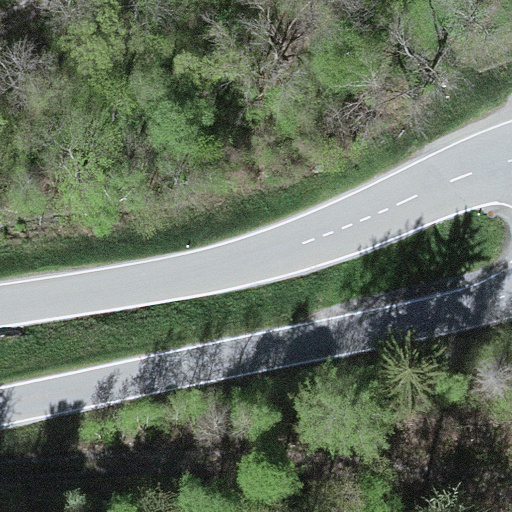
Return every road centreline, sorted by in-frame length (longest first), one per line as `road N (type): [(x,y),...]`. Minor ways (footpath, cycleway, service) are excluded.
road 1 (tertiary): [(511,178),(135,300),(0,312)]
road 2 (tertiary): [(0,413),(432,323),(511,283)]
road 3 (track): [(0,128),(150,93),(229,0)]
